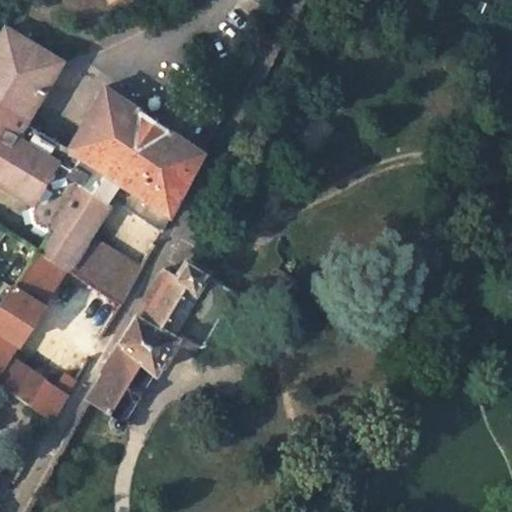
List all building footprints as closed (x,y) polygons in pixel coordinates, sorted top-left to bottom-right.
[(117,180),(109,194),(118,198),(117,202),(159,229),(202,151),(102,84),(66,148),(25,122),(59,61),(5,27),(0,35),(0,182),(31,202),(29,207),(33,223),(46,232),(73,251),(82,237),(105,203),(91,193),(94,184),(101,188),(109,176),(117,180)] [(105,203),(109,194),(117,180),(109,176),(101,188),(94,184),(91,193),(105,203)] [(73,251),(46,232),(36,249),(64,267),(73,251)] [(116,303),(137,266),(93,239),(90,243),(82,237),(73,251),(64,267),(116,303)] [(64,267),(36,249),(0,304),(0,365),(7,353),(64,267)] [(234,288),(216,277),(203,271),(207,263),(209,259),(191,250),(178,274),(163,267),(117,341),(102,370),(85,402),(111,418),(116,412),(123,416),(173,340),(177,339),(181,333),(201,343),(206,340),(235,293),(234,288)] [(220,270),(207,263),(203,271),(216,277),(220,270)] [(0,381),(2,383),(18,360),(7,353),(0,365),(0,381)] [(44,379),(18,360),(2,383),(30,402),(44,379)] [(65,393),(44,379),(30,402),(51,417),(65,393)]
